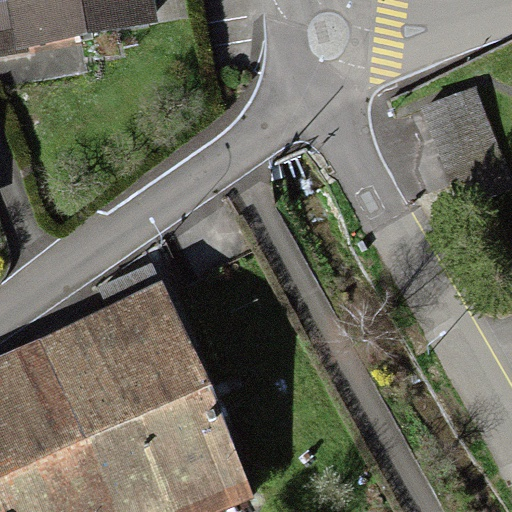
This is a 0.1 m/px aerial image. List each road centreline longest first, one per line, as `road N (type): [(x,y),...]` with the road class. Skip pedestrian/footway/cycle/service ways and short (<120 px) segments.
road 1 (residential): [(326,45),(334,111),(511,449)]
road 2 (residential): [(326,45),(251,129),(0,317)]
road 3 (unknown): [(227,146),(419,511)]
road 4 (residential): [(503,0),(391,38),(326,45)]
